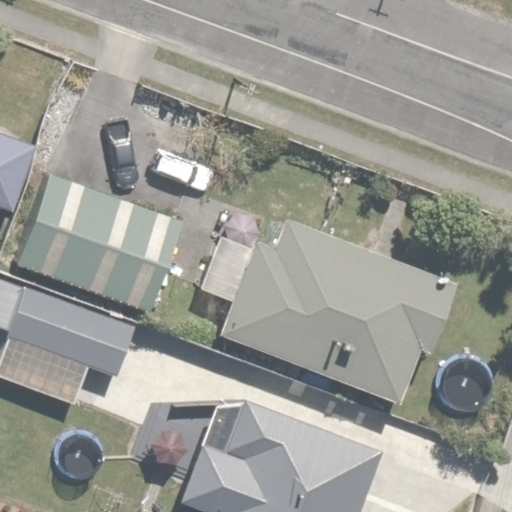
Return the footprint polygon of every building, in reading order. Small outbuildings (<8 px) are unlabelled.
[(0,194),(22,136),(0,127),(0,194)] [(166,211),(47,168),(12,266),(131,309),(166,211)] [(245,237),(214,332),(395,391),(413,336),(424,339),(444,279),(284,227),(277,247),(245,237)] [(137,323),(21,279),(17,290),(0,283),(0,327),(6,330),(0,344),(0,373),(72,401),(88,360),(118,371),(137,323)] [(343,511),(368,450),(235,396),(214,447),(199,440),(173,504),(191,511),(343,511)]
